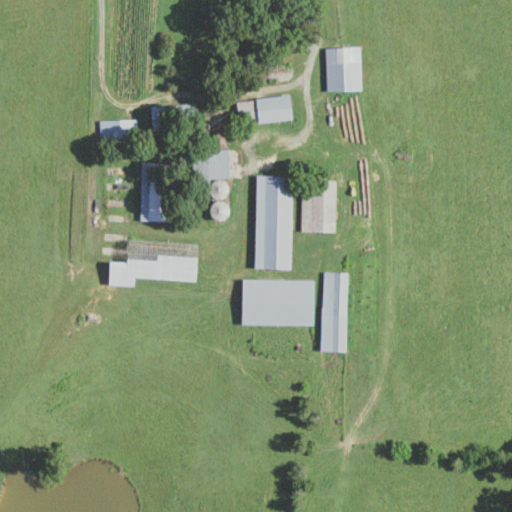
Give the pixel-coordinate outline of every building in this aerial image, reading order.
[(357,46),(323,47),(324,91),(359,90),(357,46)] [(289,119),(287,95),(234,100),(236,119),(254,118),(254,122),(289,119)] [(136,119),(98,119),(98,140),(136,139),(136,119)] [(225,177),(224,149),(190,150),(191,178),(225,177)] [(138,220),(159,220),(161,165),(139,165),(138,220)] [(288,268),(290,176),(254,175),(252,268),(288,268)] [(333,232),(334,182),(300,181),(299,231),(333,232)] [(343,351),(345,272),(321,272),(319,351),(343,351)] [(238,324),(312,325),(312,280),(239,278),(238,324)]
